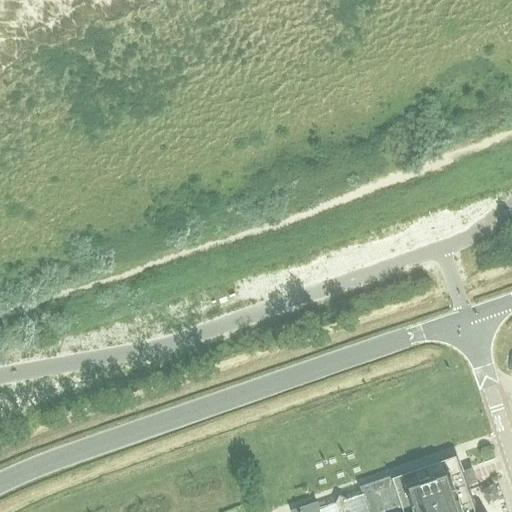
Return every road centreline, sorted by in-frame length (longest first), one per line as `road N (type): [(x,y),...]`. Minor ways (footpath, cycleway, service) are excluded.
road 1 (unknown): [(0,317),(292,220),(511,135)]
road 2 (tertiary): [(0,486),(466,316)]
road 3 (residential): [(511,452),(466,316)]
